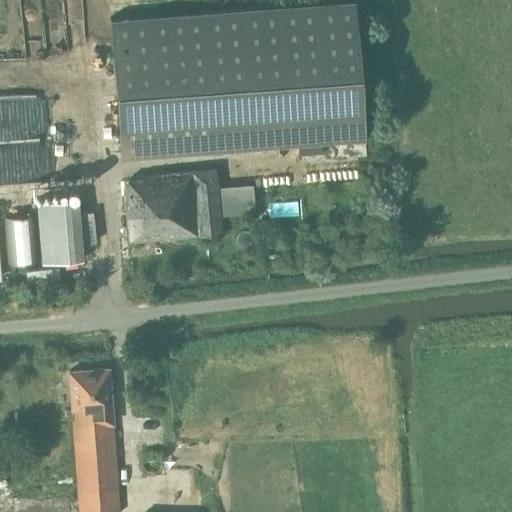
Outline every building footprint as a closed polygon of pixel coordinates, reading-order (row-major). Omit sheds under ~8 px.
[(122,165),(366,146),(356,6),(111,24),(122,165)] [(127,242),(222,233),(217,171),(120,180),(123,181),(127,242)] [(38,212),(7,215),(12,266),(83,258),(84,258),(79,198),(37,202),(38,212)] [(300,214),(300,201),(271,202),(271,214),(300,214)] [(68,374),(77,511),(107,511),(122,511),(111,371),(68,374)]
